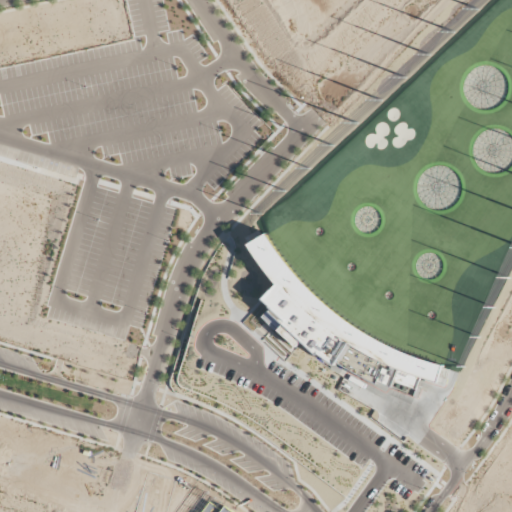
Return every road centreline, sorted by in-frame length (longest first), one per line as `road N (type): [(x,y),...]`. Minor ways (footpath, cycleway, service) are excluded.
road 1 (residential): [(315,511),(221,436),(0,364)]
road 2 (residential): [(0,391),(178,448),(280,511)]
